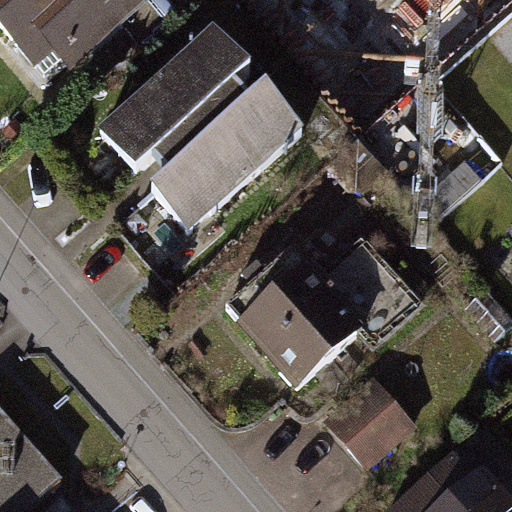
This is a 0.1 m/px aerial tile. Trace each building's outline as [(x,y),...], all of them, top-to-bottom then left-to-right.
[(145,2),(143,0),(0,0),(0,37),(46,89),(145,2)] [(293,144),(195,43),(85,149),(182,250),(293,144)] [(366,362),(288,272),(222,328),(299,419),(366,362)] [(412,435),(369,387),(319,432),(340,455),(362,480),(412,435)] [(0,511),(26,511),(57,485),(0,420),(0,511)] [(511,511),(511,495),(487,467),(435,511),(511,511)]
